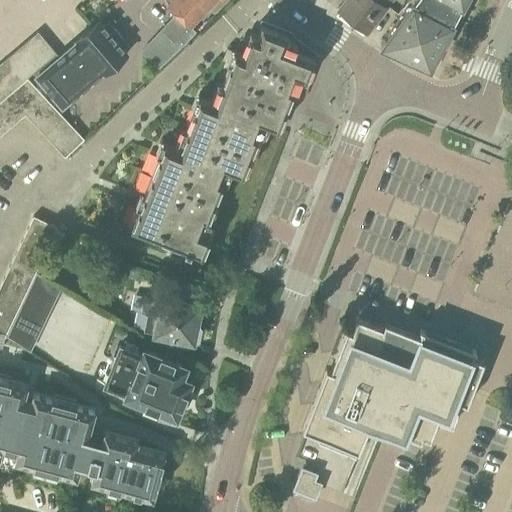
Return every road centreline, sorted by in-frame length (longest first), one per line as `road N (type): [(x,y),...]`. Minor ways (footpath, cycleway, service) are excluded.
road 1 (residential): [(219,511),(227,470),(381,75)]
road 2 (residential): [(262,0),(54,192)]
road 3 (residential): [(381,75),(286,0)]
